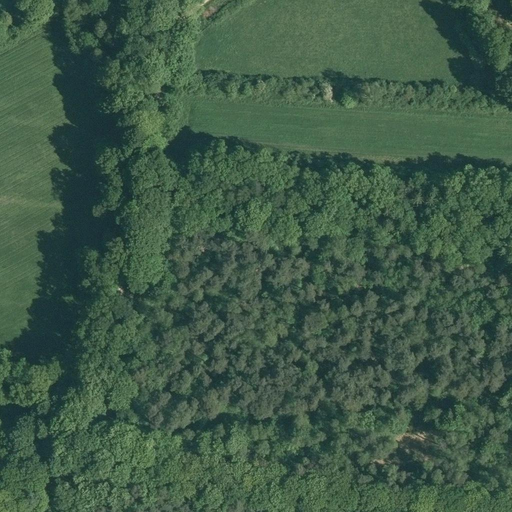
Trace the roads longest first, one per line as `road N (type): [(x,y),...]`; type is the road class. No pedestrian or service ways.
road 1 (unclassified): [(0,484),(197,473),(430,511)]
road 2 (track): [(89,475),(136,226)]
road 3 (track): [(136,226),(170,27),(204,0)]
